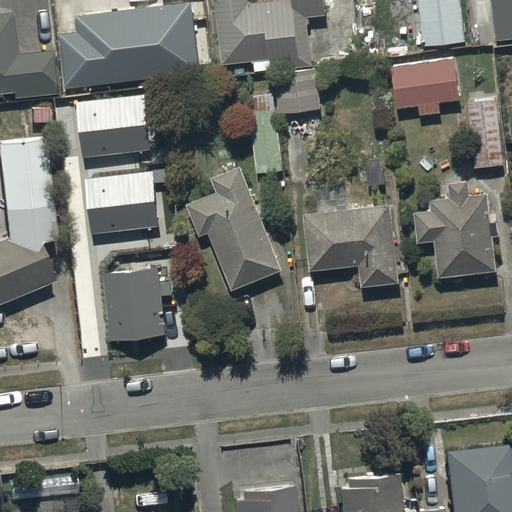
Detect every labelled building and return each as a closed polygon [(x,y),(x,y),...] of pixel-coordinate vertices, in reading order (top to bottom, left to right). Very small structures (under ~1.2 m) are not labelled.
[(310,19),(328,17),(326,0),(299,0),(299,2),(248,8),(247,0),(217,0),(225,66),(255,63),(256,75),(316,68),(310,19)] [(461,0),(419,0),(424,45),(465,41),(461,0)] [(511,0),(491,0),(496,44),(511,42),(511,0)] [(61,34),(67,88),(204,71),(195,2),(79,16),(81,31),(61,34)] [(0,90),(13,90),(13,95),(60,90),(56,47),(17,51),(13,10),(0,11),(0,90)] [(455,54),(393,61),(397,103),(419,101),(420,110),(440,108),(439,97),(459,95),(455,54)] [(315,70),(274,75),(279,113),(320,108),(315,70)] [(283,166),(274,89),(253,90),(255,107),(250,108),(256,168),(283,166)] [(497,92),(469,95),(475,163),(503,160),(497,92)] [(144,94),(77,103),(83,158),(151,150),(144,94)] [(46,132),(0,137),(0,163),(8,233),(0,235),(0,297),(66,271),(46,132)] [(200,231),(209,227),(231,284),(282,264),(241,160),(211,172),(216,186),(187,198),(200,231)] [(153,171),(85,180),(92,235),(160,226),(153,171)] [(438,271),(440,271),(497,265),(494,230),(499,230),(498,215),(491,216),(488,187),(470,189),(469,177),(449,179),(450,191),(429,193),(430,204),(414,205),(417,237),(434,236),(438,271)] [(309,265),(359,260),(361,281),(398,277),(391,198),(304,207),(309,265)] [(159,267),(103,273),(111,341),(166,335),(159,267)] [(508,441),(445,446),(450,511),(511,511),(511,471),(511,459),(511,458),(511,445),(508,446),(508,441)] [(346,482),(338,482),(340,511),(400,511),(396,467),(345,472),(346,482)] [(242,493),(234,493),(235,511),(294,511),(291,479),(241,484),(242,493)] [(445,511),(444,503),(418,506),(418,511),(445,511)]
